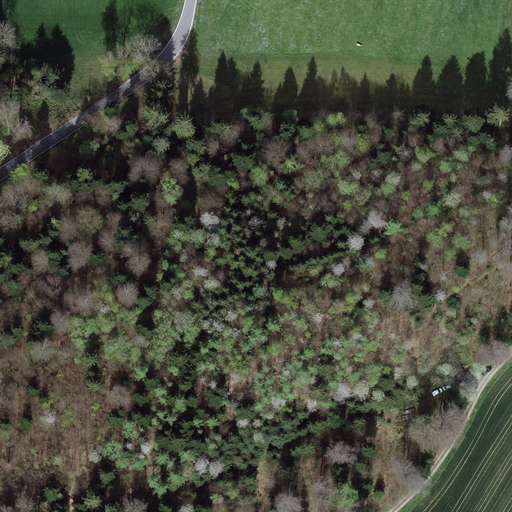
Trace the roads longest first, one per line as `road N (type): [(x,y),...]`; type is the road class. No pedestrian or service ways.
road 1 (tertiary): [(0,175),(166,57),(190,0)]
road 2 (track): [(388,511),(511,356)]
